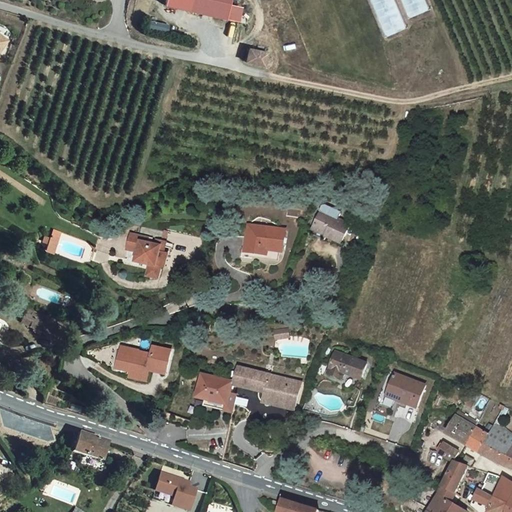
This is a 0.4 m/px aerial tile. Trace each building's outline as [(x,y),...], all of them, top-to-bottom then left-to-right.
[(232,0),(167,0),(166,6),(227,21),(231,6),(232,0)] [(373,0),(388,35),(407,26),(396,0),(373,0)] [(404,0),(412,16),(431,8),(427,0),(404,0)] [(243,9),(231,6),(227,21),(239,24),(243,9)] [(249,52),(245,66),(263,71),(266,56),(249,52)] [(359,222),(330,207),(319,230),(332,237),(334,233),(350,240),(359,222)] [(289,229),(252,225),(249,252),(272,254),(272,250),(287,251),(289,229)] [(170,233),(147,226),(144,236),(137,233),(132,248),(142,251),(140,258),(148,260),(147,263),(153,265),(150,276),(161,279),(165,267),(168,268),(171,255),(168,254),(164,253),(167,243),(170,233)] [(62,235),(54,232),(53,238),(49,249),(57,251),(62,235)] [(38,312),(26,306),(21,318),(33,324),(38,312)] [(65,324),(38,312),(33,324),(60,336),(65,324)] [(288,329),(274,332),(276,340),(289,337),(288,329)] [(139,351),(123,348),(118,370),(133,373),(132,378),(149,382),(151,370),(166,374),(171,352),(155,348),(153,356),(138,353),(139,351)] [(368,365),(337,354),(329,375),(343,380),(345,374),(363,380),(368,365)] [(304,382),(241,369),(237,387),(268,393),(265,404),(297,411),(304,382)] [(232,381),(201,374),(195,396),(203,398),(202,404),(230,411),(235,394),(229,393),(232,381)] [(426,386),(396,375),(388,398),(417,409),(426,386)] [(460,412),(448,434),(468,446),(477,428),(479,423),(460,412)] [(511,446),(511,436),(496,424),(491,432),(490,436),(510,449),(511,446)] [(490,436),(477,428),(468,446),(482,454),(490,436)] [(93,438),(79,433),(73,452),(87,457),(102,461),(108,443),(96,439),(93,438)] [(509,468),(511,463),(511,450),(510,449),(490,436),(482,454),(499,464),(509,468)] [(456,463),(457,461),(463,449),(445,440),(437,453),(456,463)] [(457,496),(471,468),(457,461),(456,463),(443,488),(457,496)] [(160,473),(151,499),(188,511),(195,490),(188,487),(189,482),(185,481),(160,473)] [(511,483),(507,480),(505,479),(497,497),(511,504),(511,483)] [(439,495),(453,503),(457,496),(443,488),(439,495)] [(511,504),(497,497),(483,491),(480,489),(474,500),(493,508),(491,511),(510,511),(511,507),(511,504)] [(468,511),(453,503),(439,495),(428,511),(468,511)] [(283,499),(279,511),(319,511),(320,511),(307,507),(298,504),(293,503),(283,499)]
